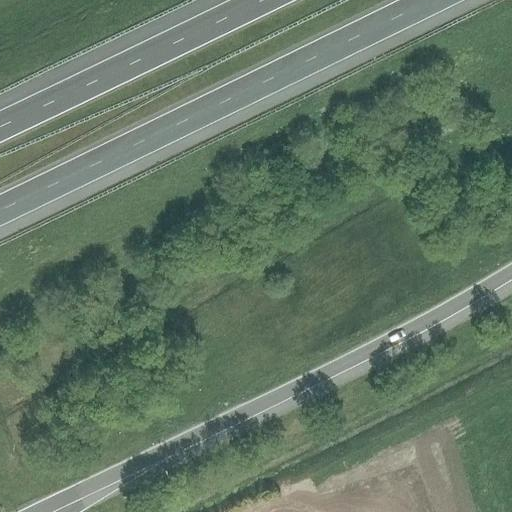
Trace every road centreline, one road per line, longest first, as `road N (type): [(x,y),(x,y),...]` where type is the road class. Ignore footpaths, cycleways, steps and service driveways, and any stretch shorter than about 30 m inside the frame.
road 1 (motorway): [(38,511),(511,273)]
road 2 (motorway): [(0,211),(430,0)]
road 3 (motorway): [(259,0),(0,126)]
